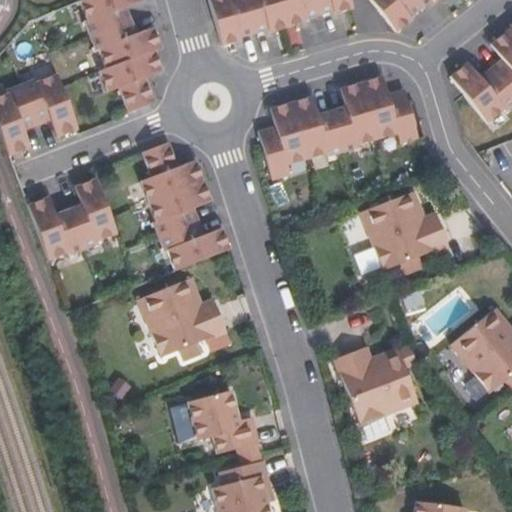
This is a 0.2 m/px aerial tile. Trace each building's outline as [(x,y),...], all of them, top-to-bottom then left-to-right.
[(139,36),(130,10),(148,3),(146,0),(91,0),(83,4),(90,23),(87,25),(99,55),(102,54),(108,68),(101,72),(109,93),(120,88),(130,114),(158,103),(148,79),(166,73),(159,53),(166,50),(157,29),(139,36)] [(344,11),(340,0),(203,0),(199,1),(211,47),(214,50),(232,45),(231,42),(259,34),(260,37),(297,26),(296,23),(323,14),(324,17),(344,11)] [(359,0),(388,36),(404,22),(402,20),(426,1),(428,4),(432,0),(359,0)] [(511,26),(486,48),(498,63),(473,81),(462,66),(444,81),(479,124),(497,111),(499,113),(511,102),(511,26)] [(0,141),(7,160),(27,153),(30,152),(26,143),(23,134),(50,123),(54,132),(58,141),(79,132),(57,79),(37,87),(36,84),(6,96),(7,98),(0,101),(0,141)] [(262,109),(267,128),(250,132),(264,182),(282,177),(279,167),(318,156),(320,159),(350,150),(349,148),(390,136),(393,147),(411,143),(397,92),(380,97),(375,79),(333,90),(338,108),(310,116),(305,98),(262,109)] [(200,161),(182,167),(172,143),(144,154),(155,179),(144,183),(159,222),(156,224),(168,254),(171,252),(179,271),(235,250),(227,229),(209,236),(198,209),(217,201),(200,161)] [(119,236),(96,181),(75,189),(80,202),(82,207),(54,218),(52,211),(47,200),(26,208),(48,263),(68,255),(70,258),(99,247),(98,244),(119,236)] [(48,201),(53,215),(76,206),(71,192),(48,201)] [(440,247),(427,216),(415,220),(405,194),(353,214),(360,236),(375,272),(393,266),(397,277),(414,272),(410,259),(440,247)] [(217,301),(205,306),(194,280),(140,301),(164,359),(183,352),(188,363),(204,356),(199,345),(230,332),(217,301)] [(511,329),(507,334),(488,311),(444,346),(483,396),(498,383),(506,393),(511,388),(511,372),(511,373),(511,372),(511,329)] [(389,351),(363,362),(358,349),(326,362),(352,427),(409,403),(396,369),(408,364),(400,343),(388,349),(389,351)] [(250,448),(244,422),(230,426),(222,396),(178,407),(188,446),(204,442),(208,459),(228,453),(231,463),(251,458),(249,448),(250,448)] [(260,511),(259,508),(266,506),(255,466),(254,466),(251,458),(231,463),(233,471),(209,477),(213,491),(203,494),(207,511),(260,511)]
